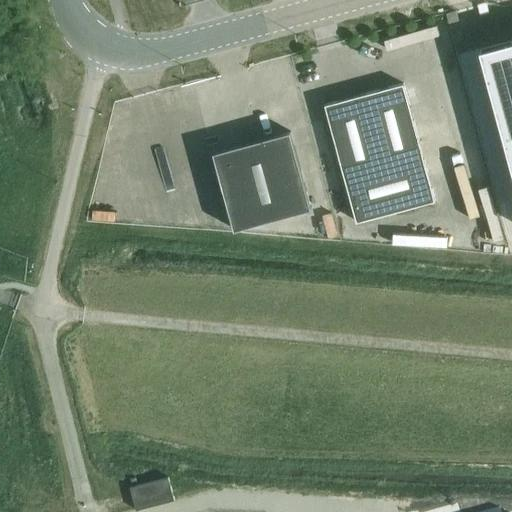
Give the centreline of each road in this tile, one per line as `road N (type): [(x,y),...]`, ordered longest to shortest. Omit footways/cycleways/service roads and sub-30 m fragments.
road 1 (unclassified): [(74,314),(511,356)]
road 2 (unclassified): [(40,308),(98,56)]
road 3 (unclassified): [(98,56),(144,53),(344,0)]
road 4 (unclassified): [(87,511),(40,308)]
